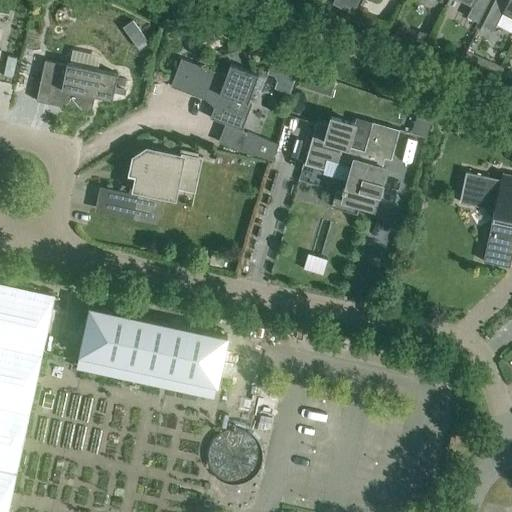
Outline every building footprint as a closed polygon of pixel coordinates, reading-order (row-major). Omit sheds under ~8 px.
[(458,0),(472,7),(466,18),(478,23),(489,0),(458,0)] [(502,14),(511,18),(511,0),(494,0),(482,26),(493,32),(502,14)] [(364,19),(368,11),(360,7),(356,15),(364,19)] [(143,35),(133,42),(139,51),(149,44),(143,35)] [(97,63),(100,52),(75,47),(73,58),(97,63)] [(209,119),(225,125),(239,130),(249,103),(248,103),(258,75),(230,64),(226,76),(181,59),(170,87),(215,104),(209,119)] [(36,101),(91,113),(95,96),(112,100),(117,74),(66,63),(66,65),(45,61),(36,101)] [(305,72),(300,86),(315,91),(319,77),(305,72)] [(391,160),(399,130),(356,118),(354,125),(331,118),(329,126),(316,122),(304,165),(324,170),(326,161),(351,168),(345,190),(342,189),(341,191),(336,190),(331,207),(357,215),(359,206),(373,210),(377,196),(380,197),(383,184),(381,183),(385,168),(382,167),(384,159),(391,160)] [(272,161),(277,144),(246,132),(239,151),(272,161)] [(135,188),(132,188),(131,189),(133,189),(131,197),(102,190),(98,210),(154,222),(160,195),(173,198),(177,179),(194,183),(199,161),(146,150),(134,158),(130,176),(137,178),(135,188)] [(215,163),(230,166),(232,156),(217,153),(215,163)] [(483,262),(509,268),(511,255),(511,175),(502,174),(501,180),(466,172),(459,203),(494,210),(483,262)] [(7,511),(54,296),(0,283),(0,511),(7,511)] [(227,336),(89,306),(78,355),(217,385),(227,336)]
